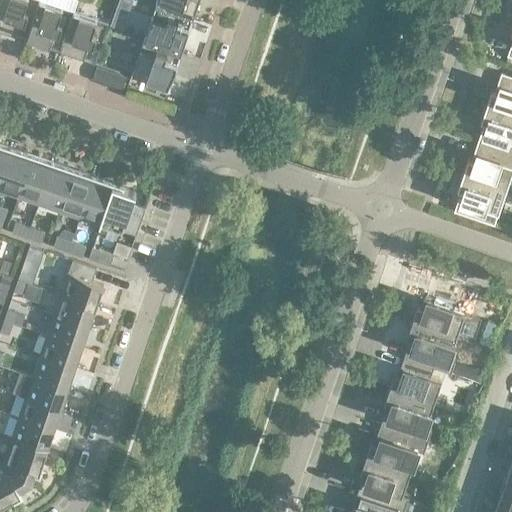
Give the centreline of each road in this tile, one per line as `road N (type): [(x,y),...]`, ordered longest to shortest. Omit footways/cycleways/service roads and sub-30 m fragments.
road 1 (residential): [(66,511),(87,484),(199,149)]
road 2 (residential): [(277,511),(381,207)]
road 3 (residential): [(381,207),(456,0)]
road 4 (residential): [(199,149),(0,79)]
road 5 (residential): [(381,207),(199,149)]
road 6 (residential): [(511,345),(454,511)]
road 7 (residential): [(199,149),(253,0)]
road 8 (residential): [(511,253),(381,207)]
